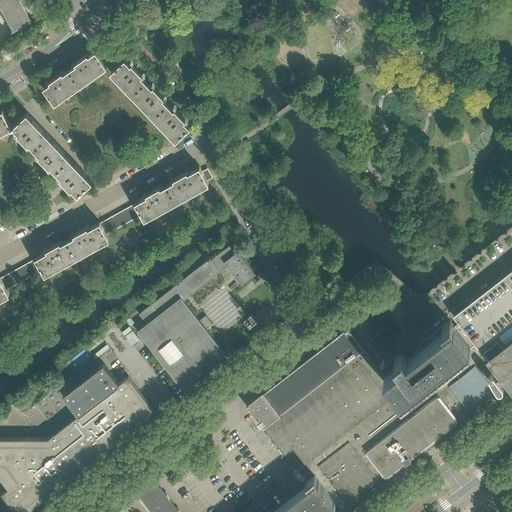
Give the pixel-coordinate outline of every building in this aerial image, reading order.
[(0,0),(0,9),(11,30),(10,31),(11,31),(30,21),(18,0),(0,0)] [(81,84),(107,66),(106,64),(96,50),(89,55),(88,53),(75,62),(76,64),(70,68),(81,84)] [(112,71),(120,63),(114,56),(106,64),(107,66),(112,71)] [(143,74),(137,68),(132,63),(130,64),(125,58),(120,63),(112,71),(111,72),(133,94),(146,81),(141,76),(143,74)] [(55,102),(81,84),(70,68),(64,73),(62,71),(50,80),(51,82),(44,86),(55,102)] [(164,97),(158,91),(153,85),(152,87),(146,81),(133,94),(154,117),(168,104),(163,98),(164,97)] [(186,119),(180,113),(175,108),(173,109),(168,104),(154,117),(176,140),(190,126),(184,121),(186,119)] [(0,132),(12,126),(3,110),(0,111),(0,132)] [(35,149),(49,136),(27,113),(15,124),(14,123),(12,126),(13,127),(13,126),(19,132),(17,133),(24,141),(28,144),(30,143),(35,149)] [(57,171),(71,158),(49,136),(35,149),(40,154),(39,156),(46,164),(50,167),(51,165),(57,171)] [(92,181),(82,171),(71,158),(57,171),(62,177),(60,178),(68,186),(71,189),(73,188),(78,194),(92,181)] [(177,201),(209,183),(207,180),(202,171),(200,166),(188,172),(187,171),(173,178),(175,180),(167,184),(177,201)] [(213,177),(208,168),(202,171),(207,180),(213,177)] [(145,218),(177,201),(167,184),(161,187),(160,186),(155,188),(146,193),(147,195),(136,201),(136,202),(143,214),(145,218)] [(143,214),(136,202),(128,206),(135,218),(143,214)] [(135,218),(128,206),(123,209),(129,221),(135,218)] [(129,221),(123,209),(118,212),(125,224),(129,221)] [(125,224),(118,212),(113,215),(119,227),(125,224)] [(119,227),(113,215),(108,218),(114,229),(119,227)] [(114,229),(108,218),(100,222),(107,234),(114,229)] [(107,234),(100,222),(100,221),(88,228),(87,226),(74,233),(75,235),(69,238),(72,244),(78,255),(109,238),(107,234)] [(45,273),(78,255),(72,244),(69,238),(61,243),(60,241),(51,246),(47,248),(48,250),(36,257),(43,269),(45,273)] [(225,353),(207,329),(213,324),(206,315),(200,320),(184,300),(228,266),(242,284),(244,282),(245,283),(250,279),(249,278),(256,273),(238,250),(235,252),(229,245),(211,259),(210,258),(209,258),(208,257),(205,259),(206,260),(139,313),(147,322),(138,330),(182,386),(225,353)] [(43,269),(36,257),(29,262),(35,273),(43,269)] [(35,273),(29,262),(24,264),(30,276),(35,273)] [(30,276),(24,264),(19,267),(25,279),(30,276)] [(25,279),(19,267),(14,270),(20,282),(25,279)] [(20,282),(14,270),(9,273),(15,284),(20,282)] [(464,416),(471,411),(473,409),(472,407),(477,402),(479,403),(481,403),(483,402),(484,401),(485,399),(485,397),(490,392),(491,392),(496,399),(511,386),(511,271),(500,281),(499,281),(499,282),(493,287),(486,292),(485,292),(485,293),(472,303),(471,303),(471,304),(459,313),(458,314),(457,314),(457,315),(458,315),(458,316),(461,320),(454,326),(450,320),(442,327),(435,332),(428,337),(430,340),(414,352),(413,353),(407,358),(403,353),(394,359),(396,362),(382,373),(376,365),(363,348),(361,346),(347,328),(345,330),(264,393),(263,392),(247,405),(259,421),(256,424),(259,428),(263,424),(265,426),(264,427),(274,439),(274,438),(277,442),(276,442),(284,452),(285,453),(290,449),(296,457),(302,465),(300,466),(299,468),(299,470),(299,472),(300,474),(302,475),(304,476),(306,475),(308,474),(310,477),(315,474),(339,505),(342,503),(343,502),(348,508),(352,504),(362,497),(363,496),(366,494),(366,493),(370,491),(379,483),(377,481),(379,479),(380,478),(386,474),(388,476),(397,470),(405,463),(406,463),(409,460),(411,459),(410,457),(411,457),(413,455),(417,459),(426,452),(437,444),(439,442),(441,440),(439,437),(442,435),(447,431),(445,428),(447,427),(448,428),(455,423),(457,422),(464,416)] [(15,284),(9,273),(1,277),(7,289),(15,284)] [(0,298),(10,293),(7,289),(1,277),(0,276),(0,298)] [(140,339),(122,318),(116,323),(133,345),(140,339)] [(110,347),(103,338),(87,350),(94,359),(110,347)] [(26,511),(111,447),(157,411),(129,375),(119,383),(105,363),(95,371),(97,373),(68,397),(81,414),(48,440),(0,441),(0,476),(8,487),(1,493),(16,511),(26,511)] [(336,511),(341,509),(339,507),(340,506),(339,505),(315,474),(311,477),(306,481),(309,484),(298,492),(272,511),(180,511),(150,473),(133,486),(131,488),(149,511),(336,511)] [(126,480),(84,511),(103,511),(134,490),(126,480)]
